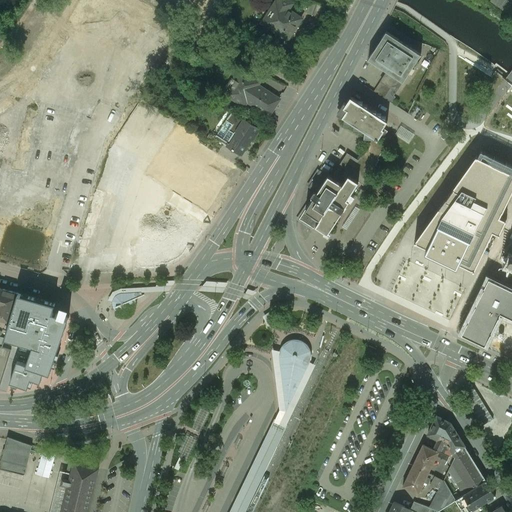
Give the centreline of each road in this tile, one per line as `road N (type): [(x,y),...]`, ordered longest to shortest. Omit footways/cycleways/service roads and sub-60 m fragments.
road 1 (secondary): [(320,81),(197,267)]
road 2 (secondary): [(287,189),(384,0)]
road 3 (secondary): [(320,81),(250,216),(242,258)]
road 4 (residential): [(439,390),(379,511)]
road 5 (secondary): [(0,424),(52,434),(131,420)]
road 6 (tertiary): [(344,302),(302,264),(287,189)]
road 7 (secondary): [(168,399),(257,301)]
road 8 (residential): [(511,501),(439,390)]
road 9 (secondary): [(0,421),(69,421),(125,406)]
road 10 (secondary): [(176,370),(216,322),(246,267)]
